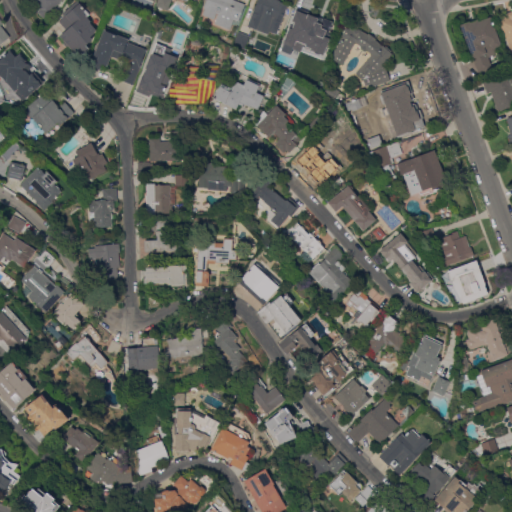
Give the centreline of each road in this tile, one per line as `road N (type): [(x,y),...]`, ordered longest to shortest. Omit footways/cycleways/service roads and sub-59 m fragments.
road 1 (residential): [(414,511),(307,402),(243,306),(209,298),(134,328),(119,325),(100,314),(44,224),(0,194)]
road 2 (residential): [(511,301),(469,316),(412,306),(236,126),(178,118),(123,125)]
road 3 (residential): [(250,511),(235,480),(209,461),(106,497),(49,459),(0,404)]
road 4 (residential): [(511,240),(425,0)]
road 5 (residential): [(134,328),(123,125)]
road 6 (residential): [(123,125),(59,63),(12,0)]
